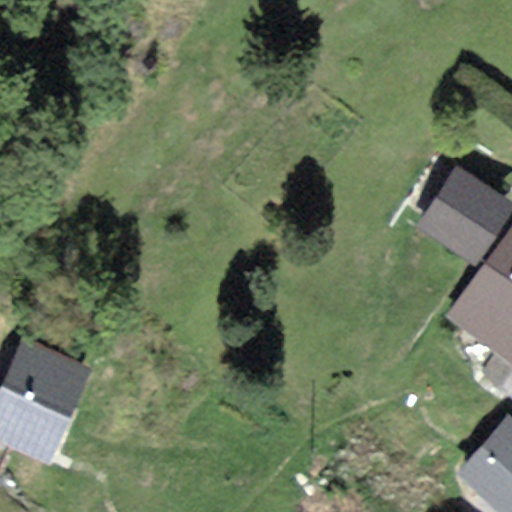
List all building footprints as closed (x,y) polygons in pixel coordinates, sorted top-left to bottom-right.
[(464,254),(500,201),(452,169),(417,221),(464,254)] [(500,349),(511,356),(511,229),(452,313),(500,349)] [(72,369),(14,341),(0,373),(0,425),(38,445),(72,369)] [(506,394),(511,385),(511,356),(500,349),(481,376),(506,394)] [(511,433),(505,426),(464,472),(505,507),(511,500),(511,433)]
